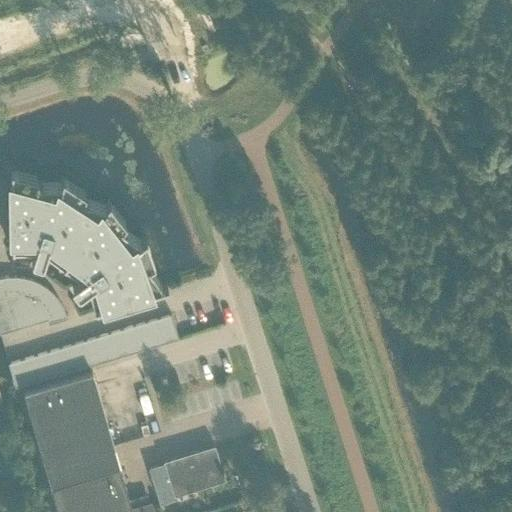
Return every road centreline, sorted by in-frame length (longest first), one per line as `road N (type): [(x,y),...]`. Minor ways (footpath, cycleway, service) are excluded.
road 1 (residential): [(310,511),(197,156)]
road 2 (residential): [(167,50),(155,23),(123,12),(0,49)]
road 3 (residential): [(0,105),(79,79),(124,79)]
